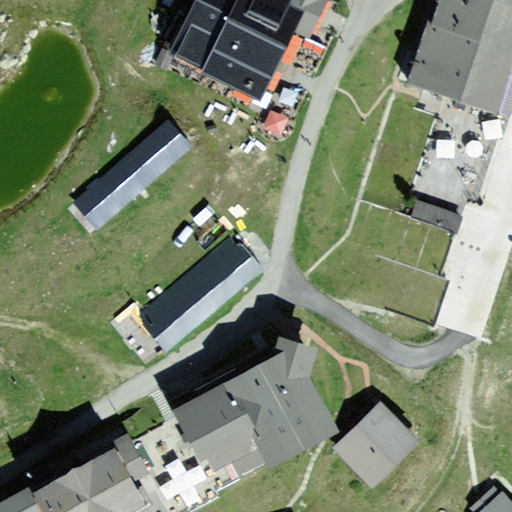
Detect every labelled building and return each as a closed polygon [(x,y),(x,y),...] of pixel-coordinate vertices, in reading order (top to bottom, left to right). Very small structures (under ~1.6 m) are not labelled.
[(190,0),(164,53),(258,101),(295,29),(309,37),(328,0),(190,0)] [(511,0),(438,0),(432,20),(427,19),(406,84),(510,117),(511,110),(511,0)] [(192,148),(167,119),(71,202),(96,230),(192,148)] [(165,355),(263,272),(240,244),(236,245),(228,235),(132,317),(165,355)] [(271,358),(172,411),(200,462),(206,459),(213,472),(231,462),(240,478),(266,464),(269,469),(337,432),(309,379),(318,348),(278,336),(271,358)] [(420,443),(380,402),(331,449),(372,490),(420,443)] [(29,487),(0,503),(0,511),(131,511),(145,504),(134,483),(151,474),(131,437),(32,492),(29,487)] [(511,511),(511,502),(502,491),(478,511),(511,511)]
